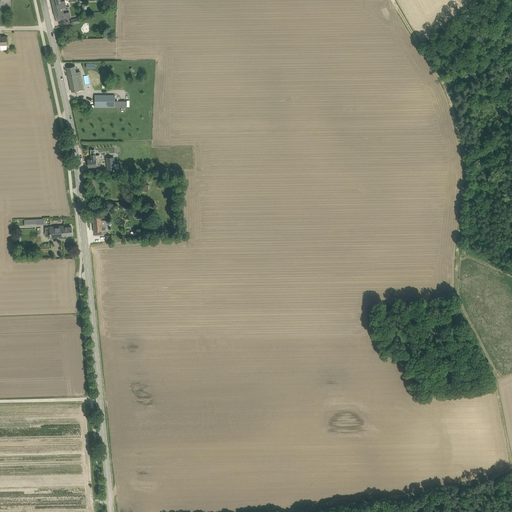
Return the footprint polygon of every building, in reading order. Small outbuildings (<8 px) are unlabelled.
[(51,0),(54,10),(62,8),(63,9),(64,9),(63,8),(66,7),(65,1),(61,2),(60,0),(51,0)] [(63,14),(63,9),(62,8),(54,10),(56,21),(71,18),(70,13),(63,14)] [(74,66),(67,67),(72,92),(79,90),(77,78),(81,77),(79,72),(76,72),(74,66)] [(95,71),(88,72),(91,85),(98,84),(95,71)] [(115,107),(115,95),(94,95),(94,107),(115,107)] [(92,159),(88,159),(88,163),(88,166),(89,167),(97,166),(101,165),(99,155),(96,155),(96,154),(91,154),(92,159)] [(114,157),(106,158),(108,170),(115,169),(114,157)] [(100,217),(93,218),(94,231),(95,235),(106,234),(105,226),(108,226),(107,220),(101,220),(100,217)] [(65,227),(64,225),(49,227),(50,237),(72,235),(71,227),(65,227)]
